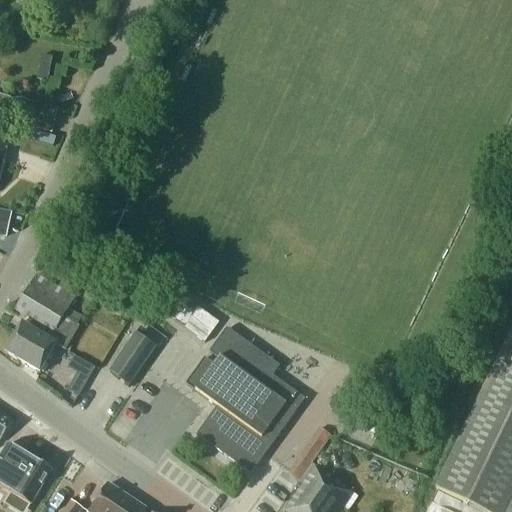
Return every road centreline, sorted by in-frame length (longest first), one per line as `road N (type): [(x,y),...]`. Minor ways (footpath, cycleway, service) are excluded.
road 1 (residential): [(0,293),(137,0)]
road 2 (secondary): [(188,511),(0,377)]
